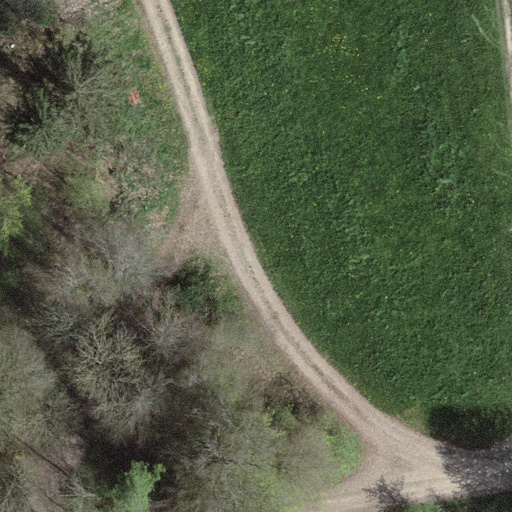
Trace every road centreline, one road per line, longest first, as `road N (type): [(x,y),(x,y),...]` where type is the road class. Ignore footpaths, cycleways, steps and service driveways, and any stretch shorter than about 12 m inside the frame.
road 1 (track): [(154,0),(194,114),(202,191),(276,319),(357,409),(443,484)]
road 2 (track): [(202,191),(83,425),(25,511)]
road 3 (track): [(443,484),(226,511)]
